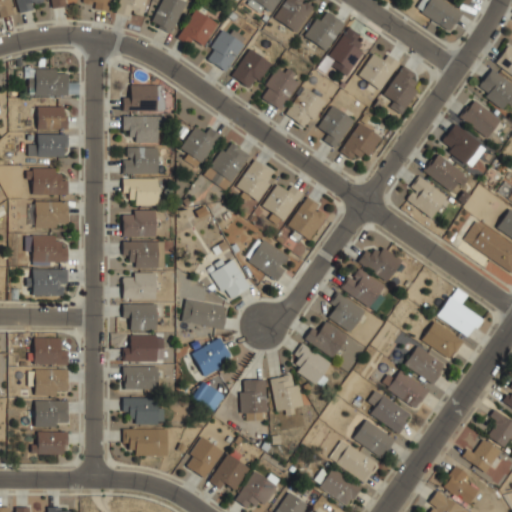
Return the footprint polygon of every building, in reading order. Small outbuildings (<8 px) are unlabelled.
[(0,0),(0,17),(13,14),(8,0),(0,0)] [(15,0),(19,12),(44,5),(42,0),(15,0)] [(49,0),(50,8),(65,6),(64,0),(49,0)] [(83,0),(83,7),(108,8),(108,0),(83,0)] [(118,0),(116,12),(142,17),(145,0),(118,0)] [(160,0),(149,22),(169,33),(186,1),(184,0),(160,0)] [(247,0),(247,1),(268,16),(279,0),(247,0)] [(315,3),(310,0),(284,0),(274,17),(297,32),(315,3)] [(451,30),(462,10),(444,0),(421,0),(415,10),(451,30)] [(201,49),(218,22),(195,7),(178,35),(201,49)] [(345,23),(324,8),(303,35),(324,51),(345,23)] [(203,57),(224,72),(246,40),(225,25),(203,57)] [(346,75),(365,47),(359,42),(363,36),(348,26),(325,61),(346,75)] [(511,42),(508,40),(494,63),(511,74),(511,42)] [(270,62),(249,48),(230,76),(251,90),(270,62)] [(399,60),(385,51),(381,58),(372,52),(357,75),(380,90),(399,60)] [(257,95),(279,110),(301,79),(279,64),(257,95)] [(379,96),(401,112),(418,88),(412,83),(418,75),(403,64),(379,96)] [(67,68),(29,67),(28,93),(76,95),(77,81),(67,81),(67,68)] [(504,111),(511,101),(511,82),(492,67),(475,87),(504,111)] [(131,94),(122,94),(122,110),(156,110),(156,84),(131,84),(131,94)] [(306,129),(326,100),(304,85),(284,114),(306,129)] [(500,120),(475,98),(459,116),(484,138),(500,120)] [(316,126),(328,134),(324,139),(335,146),(354,118),(331,103),(316,126)] [(66,128),(66,105),(37,105),(37,128),(66,128)] [(122,130),(132,130),(132,141),(161,141),(161,115),(122,115),(122,130)] [(368,156),(381,135),(359,120),(339,150),(354,160),(361,151),(368,156)] [(467,165),(483,144),(454,123),(439,144),(467,165)] [(179,147),(188,153),(186,156),(201,165),(220,133),(206,124),(201,132),(192,126),(179,147)] [(66,154),(66,132),(37,132),(37,143),(27,143),(27,154),(66,154)] [(250,154),(228,138),(206,168),(228,184),(250,154)] [(156,145),(123,145),(123,172),(156,172),(156,145)] [(450,192),(456,182),(461,186),(467,177),(436,154),(423,171),(450,192)] [(255,203),(277,172),(255,156),(233,187),(255,203)] [(66,193),(66,175),(58,175),(58,167),(30,167),(30,193),(66,193)] [(402,197),(431,216),(446,194),(417,175),(402,197)] [(157,177),(122,177),(122,195),(133,195),(133,204),(157,204),(157,177)] [(284,189),(276,183),(262,203),(268,208),(264,214),(280,225),(304,192),(289,181),(284,189)] [(316,211),(321,204),(307,194),(285,224),(307,240),(324,216),(316,211)] [(66,200),(34,200),(34,227),(66,227),(66,200)] [(511,209),(508,207),(496,227),(511,237),(511,209)] [(155,208),(122,208),(122,235),(155,235),(155,208)] [(511,270),(511,242),(474,218),(461,239),(511,272),(511,270)] [(66,262),(66,243),(56,243),(56,234),(29,234),(29,262),(66,262)] [(244,258),(276,280),(291,257),(259,235),(244,258)] [(131,265),(163,265),(163,240),(122,240),(122,255),(131,255),(131,265)] [(366,247),(357,260),(386,281),(402,259),(381,244),(374,253),(366,247)] [(207,273),(230,300),(250,282),(227,256),(207,273)] [(388,287),(356,265),(341,287),(373,309),(388,287)] [(65,269),(31,269),(31,294),(65,294),(65,269)] [(122,271),(122,297),(154,297),(154,271),(122,271)] [(350,332),(366,310),(340,291),(324,313),(350,332)] [(436,313),(469,337),(483,318),(450,294),(436,313)] [(222,327),(226,305),(185,297),(181,320),(222,327)] [(122,302),(122,317),(131,317),(131,329),(156,329),(156,302),(122,302)] [(463,340),(435,319),(420,338),(449,359),(463,340)] [(303,338),(331,357),(345,336),(324,321),(317,331),(311,327),(303,338)] [(162,334),(129,334),(129,344),(122,344),(122,360),(162,360),(162,334)] [(32,337),(32,363),(66,363),(66,349),(58,349),(58,337),(32,337)] [(201,373),(231,361),(221,337),(191,350),(201,373)] [(317,384),(331,362),(305,344),(290,365),(317,384)] [(432,383),(445,364),(417,344),(403,362),(432,383)] [(157,387),(157,364),(122,364),(122,387),(157,387)] [(388,375),(381,384),(414,408),(428,388),(400,368),(392,378),(388,375)] [(66,369),(33,369),(33,394),(66,394),(66,369)] [(269,377),(276,415),(295,411),(294,406),(301,404),(295,372),(269,377)] [(240,411),(266,411),(266,378),(240,378),(240,411)] [(223,395),(202,380),(191,396),(212,410),(223,395)] [(511,407),(511,381),(500,400),(511,407)] [(399,433),(411,412),(375,390),(370,399),(376,403),(369,414),(399,433)] [(133,422),(162,422),(162,405),(155,405),(155,395),(122,395),(122,413),(133,413),(133,422)] [(34,425),(66,425),(66,400),(34,400),(34,425)] [(505,450),(511,439),(511,421),(499,412),(483,435),(505,450)] [(352,437),(380,457),(394,439),(366,418),(352,437)] [(166,454),(166,428),(122,428),(122,444),(133,444),(133,454),(166,454)] [(31,453),(66,453),(66,431),(37,431),(37,442),(31,441),(31,453)] [(181,462),(204,478),(223,449),(201,434),(181,462)] [(503,453),(481,435),(465,456),(487,473),(503,453)] [(328,459),(365,480),(377,461),(340,439),(328,459)] [(243,454),(229,446),(208,481),(222,489),(226,482),(235,487),(248,465),(240,460),(243,454)] [(262,506),(279,480),(257,464),(233,498),(249,509),(255,501),(262,506)] [(473,477),(455,464),(441,484),(467,504),(477,490),(468,483),(473,477)] [(320,471),(313,482),(347,505),(361,485),(331,465),(325,475),(320,471)] [(302,511),(308,504),(288,490),(272,511),(302,511)] [(470,511),(472,507),(432,492),(428,505),(432,506),(430,511),(470,511)]
